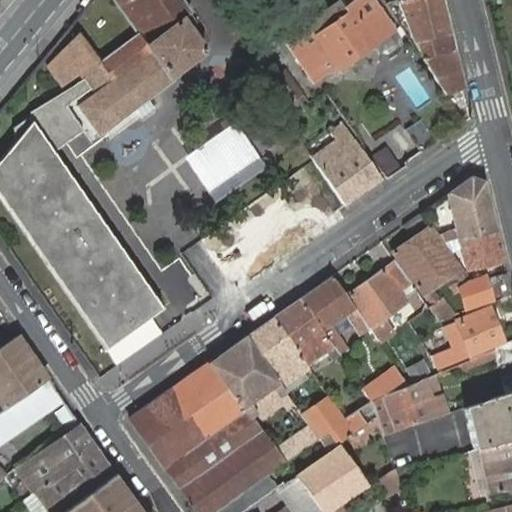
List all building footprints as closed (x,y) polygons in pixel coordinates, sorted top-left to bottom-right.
[(162,309),(53,153),(47,145),(77,123),(65,107),(90,89),(93,93),(76,106),(98,135),(173,79),(172,76),(202,53),(203,48),(182,19),(188,14),(178,0),(111,0),(137,34),(100,62),(77,32),(46,65),(62,86),(78,74),(82,78),(29,113),(30,116),(11,126),(13,140),(0,156),(0,200),(4,207),(105,349),(143,322),(162,309)] [(284,39),(313,80),(334,67),(336,69),(336,71),(377,41),(364,22),(381,10),(373,0),(349,0),(343,5),(339,0),(338,0),(304,24),(284,39)] [(399,0),(415,41),(418,40),(449,33),(440,0),(399,0)] [(392,26),(381,10),(364,22),(375,38),(392,26)] [(418,40),(422,58),(453,50),(449,33),(418,40)] [(422,58),(421,59),(444,94),(462,123),(469,118),(462,90),(453,50),(422,58)] [(269,79),(253,56),(244,61),(261,86),(263,86),(269,79)] [(396,78),(418,109),(431,100),(409,69),(396,78)] [(283,70),(269,79),(263,86),(280,110),(301,94),(283,70)] [(420,152),(435,142),(418,119),(404,129),(420,152)] [(296,120),(289,126),(296,136),(303,131),(296,120)] [(217,203),(269,166),(236,121),(185,158),(217,203)] [(47,145),(53,153),(83,131),(77,123),(47,145)] [(315,163),(345,205),(381,180),(351,137),(342,124),(329,133),(335,141),(311,158),(315,163)] [(387,179),(401,168),(385,146),(371,156),(385,177),(387,179)] [(470,177),(448,194),(456,229),(438,234),(443,241),(458,237),(459,241),(496,232),(484,181),(470,177)] [(422,211),(403,225),(412,238),(392,252),(431,306),(428,308),(438,321),(453,316),(440,299),(431,287),(449,274),(451,276),(446,282),(448,286),(450,291),(452,290),(454,293),(455,297),(460,296),(459,292),(457,287),(467,279),(429,226),(431,224),(422,211)] [(458,237),(443,241),(447,247),(459,241),(458,237)] [(368,326),(379,342),(393,332),(382,317),(405,301),(398,291),(405,286),(408,292),(414,288),(395,262),(348,294),(370,324),(368,326)] [(491,301),(511,293),(506,272),(484,278),(483,274),(469,279),(467,279),(457,287),(459,292),(460,296),(465,311),(491,301)] [(331,276),(299,298),(332,344),(340,338),(330,323),(344,312),(359,332),(368,326),(356,311),(331,276)] [(299,298),(272,318),(306,364),(333,347),(332,344),(299,298)] [(489,307),(448,323),(451,330),(448,332),(455,352),(460,350),(463,357),(503,341),(489,307)] [(272,318),(245,337),(281,387),(308,368),(306,364),(272,318)] [(47,379),(16,335),(0,346),(0,389),(0,390),(0,402),(5,409),(47,379)] [(245,337),(208,363),(248,416),(254,424),(283,403),(286,408),(293,403),(281,387),(245,337)] [(332,344),(333,347),(339,354),(348,348),(340,338),(332,344)] [(495,356),(497,365),(511,359),(511,339),(493,348),(460,363),(463,370),(495,356)] [(438,345),(426,353),(434,365),(438,372),(448,368),(438,345)] [(406,368),(414,382),(423,378),(432,374),(423,358),(406,368)] [(248,416),(208,363),(129,419),(194,511),(212,511),(217,509),(264,475),(282,463),(254,424),(248,416)] [(394,367),(366,388),(375,399),(393,391),(407,385),(394,367)] [(504,393),(511,390),(511,373),(500,378),(504,393)] [(423,378),(436,416),(445,413),(434,380),(432,374),(423,378)] [(377,417),(382,431),(383,435),(393,431),(436,416),(423,378),(414,382),(408,384),(407,385),(393,391),(372,400),(377,417)] [(5,409),(0,412),(0,442),(39,415),(29,400),(51,385),(47,379),(5,409)] [(51,385),(29,400),(39,415),(61,399),(51,385)] [(351,413),(372,400),(362,387),(335,405),(344,418),(351,413)] [(474,449),(478,448),(511,439),(511,390),(504,393),(464,407),(474,449)] [(359,426),(351,413),(344,418),(335,405),(328,395),(301,414),(308,425),(316,436),(326,429),(337,443),(354,432),(353,430),(359,426)] [(95,448),(78,423),(16,467),(32,492),(95,448)] [(308,425),(272,449),(282,463),(317,437),(316,436),(308,425)] [(511,439),(478,448),(489,494),(511,488),(511,439)] [(281,483),(273,488),(289,511),(326,511),(367,486),(337,443),(294,474),(295,475),(282,485),(281,483)] [(58,511),(112,472),(95,448),(32,492),(46,511),(58,511)] [(391,470),(373,482),(382,496),(399,485),(394,468),(391,470)] [(58,511),(139,511),(112,472),(58,511)] [(264,475),(217,509),(218,511),(239,511),(273,488),(264,475)] [(46,511),(32,492),(21,500),(28,511),(46,511)] [(345,502),(333,511),(349,511),(351,511),(345,502)]
